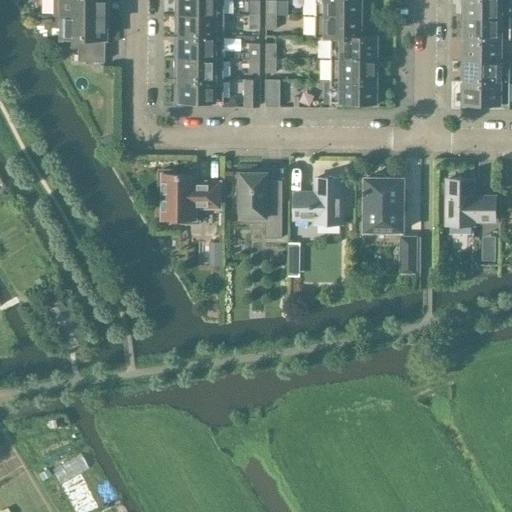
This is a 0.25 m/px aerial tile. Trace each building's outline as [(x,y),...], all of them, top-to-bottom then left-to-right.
[(51,0),(52,15),(59,15),(107,15),(106,0),(51,0)] [(175,1),(175,14),(213,14),(213,13),(222,13),(222,0),(177,0),(178,1),(175,1)] [(248,0),(248,15),(258,15),(259,0),(248,0)] [(265,0),(265,15),(275,15),(275,0),(265,0)] [(313,0),(313,15),(360,15),(360,3),(358,3),(358,0),(313,0)] [(510,0),(465,0),(466,3),(463,3),(463,16),(511,17),(510,0)] [(178,27),(177,35),(213,36),(213,37),(222,37),(222,13),(213,13),(213,14),(175,14),(175,27),(178,27)] [(59,15),(59,39),(60,39),(60,38),(70,38),(70,48),(77,48),(77,61),(104,61),(104,30),(106,30),(107,15),(59,15)] [(258,15),(248,15),(248,29),(258,29),(258,15)] [(275,15),(265,15),(265,29),(275,29),(275,15)] [(314,37),(329,37),(358,37),(358,36),(358,28),(360,28),(360,15),(313,15),(313,39),(314,39),(314,37)] [(511,17),(463,16),(463,29),(466,29),(465,38),(501,38),(511,39),(511,17)] [(175,44),(175,57),(212,57),(222,57),(222,37),(213,37),(213,36),(177,35),(177,44),(175,44)] [(329,37),(329,59),(376,59),(376,46),(374,46),(374,35),(372,35),(372,37),(358,36),(358,37),(329,37)] [(501,38),(465,38),(465,47),(463,47),(463,60),(501,60),(501,38)] [(248,43),(248,58),(258,58),(258,43),(248,43)] [(264,43),(264,58),(274,58),(275,43),(264,43)] [(177,70),(177,79),(222,79),(222,57),(212,57),(175,57),(175,70),(177,70)] [(258,58),(248,58),(248,73),(258,73),(258,58)] [(274,58),(264,58),(264,73),(274,73),(274,58)] [(329,59),(328,80),(373,81),(374,71),(376,72),(376,59),(329,59)] [(501,60),(463,60),(463,72),(465,72),(465,81),(510,82),(510,60),(501,60)] [(222,79),(177,79),(177,87),(174,87),(174,103),(188,103),(188,101),(220,101),(220,104),(222,104),(222,79)] [(244,106),(258,106),(258,79),(244,79),(244,106)] [(264,79),(264,106),(278,106),(278,79),(264,79)] [(373,81),(328,80),(328,105),(330,105),(330,102),(362,103),(362,105),(376,105),(376,89),(373,89),(373,81)] [(462,90),(462,102),(510,102),(510,82),(465,81),(465,90),(462,90)] [(110,133),(98,140),(105,151),(116,143),(110,133)] [(159,190),(163,190),(163,218),(183,218),(183,222),(199,222),(199,207),(219,207),(220,183),(202,183),(195,183),(196,175),(176,174),(176,170),(160,170),(159,190)] [(237,187),(237,202),(241,202),(241,223),(265,223),(265,237),(282,238),(282,180),(267,180),(267,173),(260,173),(258,173),(241,173),(241,187),(237,187)] [(365,193),(365,219),(360,223),(360,230),(364,234),(372,234),(376,230),(403,230),(403,178),(387,178),(383,174),(375,174),(372,178),(365,178),(365,189),(364,189),(364,193),(365,193)] [(294,218),(315,218),(315,223),(341,223),(341,214),(344,214),(344,198),(342,198),(342,178),(339,178),(329,175),(328,178),(316,177),(316,193),(294,193),(294,218)] [(473,200),(474,179),(461,179),(460,176),(450,179),(448,179),(447,199),(445,199),(445,215),(447,215),(447,225),(473,225),(473,220),(495,220),(495,197),(478,197),(478,200),(473,200)] [(400,271),(416,271),(416,237),(400,236),(400,271)] [(482,261),(496,261),(496,237),(482,237),(482,261)] [(299,242),(289,242),(289,254),(299,254),(299,242)] [(49,310),(71,348),(83,341),(61,303),(49,310)] [(49,429),(56,428),(55,420),(47,421),(49,429)] [(42,481),(51,476),(47,469),(38,475),(42,481)]
